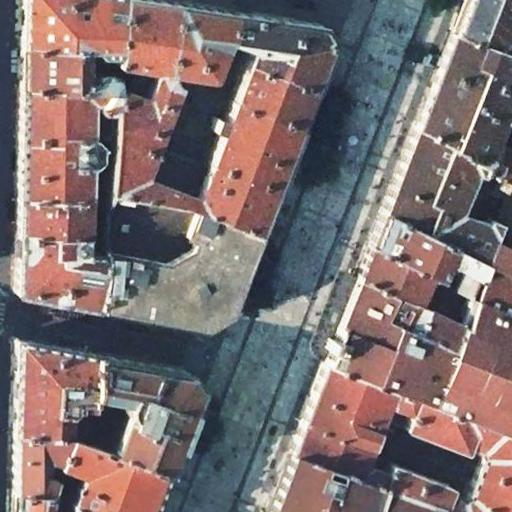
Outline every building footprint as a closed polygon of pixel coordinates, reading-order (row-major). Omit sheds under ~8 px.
[(18,0),(18,15),(17,44),(83,46),(90,46),(96,54),(113,53),(117,0),(18,0)] [(169,0),(117,0),(113,53),(113,63),(152,69),(153,67),(164,69),(173,1),(169,0)] [(511,0),(459,0),(457,6),(448,30),(511,56),(511,0)] [(209,73),(222,38),(221,37),(232,10),(197,4),(173,1),(164,69),(164,70),(177,72),(203,76),(206,75),(207,75),(209,73)] [(241,63),(309,87),(321,56),(322,54),(327,40),(317,23),(232,10),(221,37),(222,38),(247,47),(241,63)] [(511,56),(448,30),(429,81),(412,123),(505,182),(511,164),(511,142),(502,139),(500,144),(495,146),(492,154),(488,154),(486,154),(486,155),(483,158),(480,157),(495,118),(500,120),(503,112),(510,115),(507,124),(511,126),(511,56)] [(83,46),(17,44),(17,70),(16,85),(111,87),(111,84),(112,70),(90,70),(88,70),(88,71),(87,72),(87,73),(87,74),(83,74),(83,57),(83,46)] [(90,70),(112,70),(113,63),(113,53),(96,54),(96,63),(88,62),(87,60),(87,59),(85,58),(83,57),(83,74),(87,74),(87,73),(87,72),(88,71),(88,70),(90,70)] [(227,99),(295,124),(300,110),(309,87),(241,63),(227,99)] [(129,92),(111,84),(111,87),(109,110),(107,131),(148,147),(149,144),(177,72),(164,70),(164,69),(153,67),(152,69),(150,75),(141,97),(129,92)] [(150,75),(137,71),(129,92),(141,97),(150,75)] [(111,87),(16,85),(15,146),(14,196),(83,197),(84,175),(85,161),(88,161),(92,156),(93,141),(90,136),(86,136),(88,101),(92,101),(92,104),(96,109),(109,110),(111,87)] [(295,124),(227,99),(204,160),(272,185),(285,151),(295,124)] [(92,101),(88,101),(86,136),(90,136),(107,137),(107,131),(109,110),(96,109),(92,104),(92,101)] [(394,171),(379,209),(476,259),(476,257),(505,182),(412,123),(394,171)] [(148,147),(107,131),(107,137),(104,175),(103,188),(158,197),(163,182),(138,172),(148,147)] [(163,182),(191,192),(202,164),(149,144),(148,147),(138,172),(163,182)] [(272,185),(204,160),(202,164),(191,192),(163,182),(158,197),(181,201),(254,231),(263,207),(272,185)] [(511,273),(511,164),(505,182),(476,257),(511,273)] [(104,175),(84,175),(83,197),(102,197),(103,188),(104,175)] [(254,231),(181,201),(158,197),(103,188),(102,197),(98,252),(93,307),(197,326),(223,312),(240,267),(254,231)] [(83,197),(14,196),(13,249),(12,291),(93,307),(98,252),(79,250),(80,238),(81,237),(83,197)] [(102,197),(83,197),(81,237),(80,238),(79,250),(98,252),(102,197)] [(476,259),(379,209),(369,236),(367,242),(466,291),(476,259)] [(466,291),(367,242),(359,262),(354,275),(455,318),(463,298),(466,291)] [(511,273),(476,257),(476,259),(466,291),(463,298),(511,318),(511,273)] [(335,324),(322,360),(423,401),(456,320),(455,320),(455,318),(354,275),(335,324)] [(511,318),(463,298),(455,318),(455,320),(456,320),(423,401),(511,436),(511,318)] [(53,344),(11,336),(10,392),(9,432),(63,435),(64,420),(64,410),(67,409),(68,408),(68,404),(87,404),(87,393),(90,350),(53,344)] [(120,407),(123,411),(116,428),(108,450),(164,469),(181,422),(190,399),(195,385),(185,367),(90,350),(87,393),(121,400),(120,403),(120,407)] [(466,511),(511,511),(511,436),(423,401),(322,360),(315,379),(303,410),(287,452),(466,511)] [(116,428),(86,417),(85,419),(84,442),(108,450),(116,428)] [(85,419),(64,420),(63,435),(84,442),(85,419)] [(42,491),(53,463),(63,435),(9,432),(8,468),(8,489),(42,491)] [(108,450),(84,442),(63,435),(53,463),(76,471),(66,499),(99,511),(147,511),(154,494),(164,469),(108,450)] [(466,511),(287,452),(283,462),(274,485),(264,511),(266,511),(466,511)] [(76,471),(53,463),(42,491),(42,498),(52,503),(48,511),(61,511),(66,499),(76,471)] [(42,511),(40,511),(42,498),(42,491),(8,489),(7,511),(42,511)] [(99,511),(66,499),(61,511),(99,511)]
